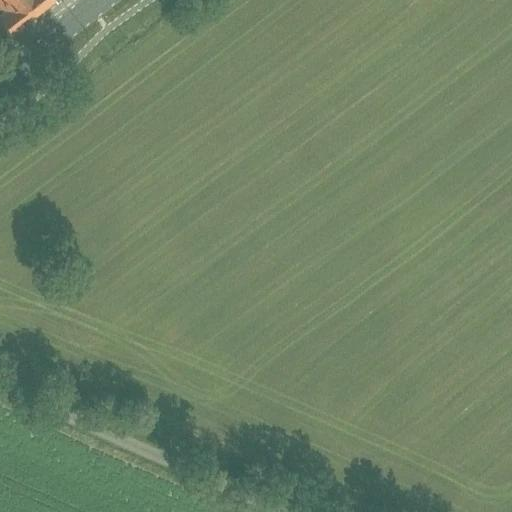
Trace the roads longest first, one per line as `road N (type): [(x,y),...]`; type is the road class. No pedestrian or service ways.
road 1 (unclassified): [(281,511),(0,385)]
road 2 (tertiary): [(0,81),(100,0)]
